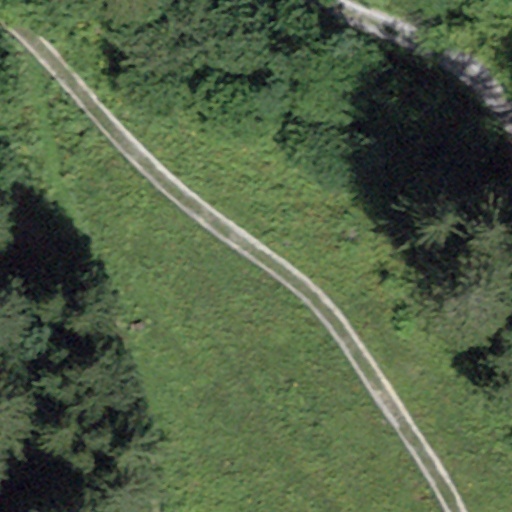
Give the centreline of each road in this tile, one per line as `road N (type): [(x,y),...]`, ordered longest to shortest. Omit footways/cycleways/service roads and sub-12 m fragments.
road 1 (track): [(0,27),(169,183),(299,285),(350,342),(460,511)]
road 2 (track): [(511,141),(400,47),(323,0)]
